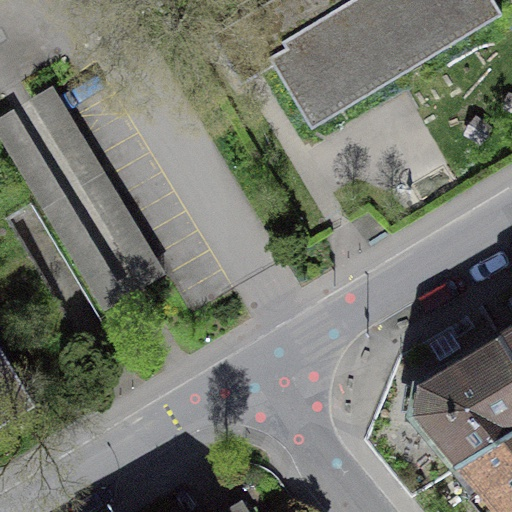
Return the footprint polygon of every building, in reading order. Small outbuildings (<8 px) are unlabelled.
[(265,15),(248,26),(312,130),(315,127),(314,125),(411,66),(496,14),(498,17),(502,15),(492,0),(276,0),(261,9),(265,15)] [(167,277),(53,88),(31,101),(145,290),(167,277)] [(128,300),(14,111),(0,119),(0,138),(106,314),(128,300)] [(511,328),(500,336),(511,357),(511,328)] [(511,436),(511,357),(500,336),(483,346),(417,385),(412,419),(455,470),(511,436)] [(0,432),(37,410),(0,348),(0,432)] [(511,511),(511,436),(455,470),(490,511),(511,511)] [(247,511),(242,503),(227,511),(247,511)]
